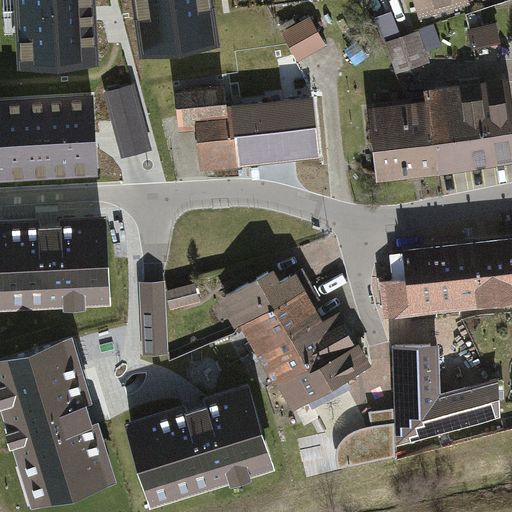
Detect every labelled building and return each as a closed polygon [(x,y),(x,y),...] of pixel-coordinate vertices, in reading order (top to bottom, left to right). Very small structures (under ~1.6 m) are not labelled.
[(18,0),(22,64),(97,60),(93,0),(18,0)] [(138,0),(145,47),(215,38),(209,0),(138,0)] [(461,0),(409,0),(414,14),(461,0)] [(303,11),(277,26),(294,57),(320,43),(303,11)] [(491,21),(464,28),(468,44),(495,37),(491,21)] [(433,27),(385,43),(395,74),(430,63),(425,50),(439,45),(433,27)] [(511,167),(511,98),(510,82),(425,91),(426,105),(368,111),(376,183),(511,167)] [(201,173),(330,161),(327,126),(316,127),(314,100),(228,108),(226,87),(176,91),(180,134),(197,133),(201,173)] [(0,173),(95,169),(91,97),(0,101),(0,173)] [(97,106),(99,165),(141,163),(140,123),(128,123),(127,98),(114,99),(114,106),(97,106)] [(0,298),(105,294),(101,219),(0,223),(0,298)] [(511,229),(399,241),(402,273),(378,276),(382,312),(511,299),(511,229)] [(275,380),(291,409),(368,366),(336,310),(318,320),(308,303),(317,298),(297,263),(275,276),(269,266),(216,295),(233,325),(236,322),(270,383),(275,380)] [(164,290),(168,310),(198,304),(194,285),(164,290)] [(0,378),(37,498),(107,476),(66,341),(0,360),(0,378)] [(433,343),(396,345),(399,440),(499,415),(497,379),(434,396),(433,343)] [(268,459),(246,388),(131,424),(153,495),(268,459)] [(343,464),(394,455),(394,409),(371,411),(375,439),(341,444),(343,464)]
